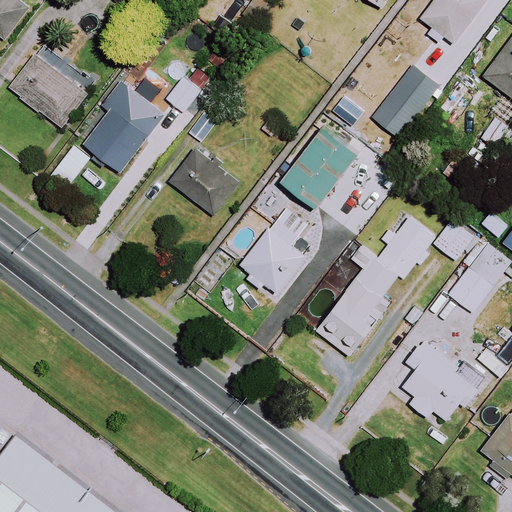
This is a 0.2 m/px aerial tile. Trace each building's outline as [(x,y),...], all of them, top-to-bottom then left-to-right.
[(31,8),(19,0),(0,0),(0,43),(4,46),(31,8)] [(133,0),(115,0),(126,9),(133,0)] [(436,0),(422,18),(433,27),(429,33),(441,42),(446,35),(455,42),(487,0),(436,0)] [(511,41),(485,76),(511,97),(511,41)] [(65,65),(43,48),(12,89),(62,128),(88,94),(59,72),(65,65)] [(165,70),(152,59),(139,75),(151,86),(165,70)] [(439,85),(413,66),(374,119),(400,138),(439,85)] [(203,90),(185,76),(167,98),(184,112),(203,90)] [(156,128),(120,100),(81,150),(91,157),(95,151),(122,172),(156,128)] [(511,121),(511,120),(498,112),(482,139),(497,147),(511,121)] [(358,157),(323,130),(284,182),(319,208),(358,157)] [(239,182),(196,149),(171,181),(215,214),(239,182)] [(478,167),(456,153),(443,172),(465,186),(478,167)] [(310,225),(287,207),(238,269),(262,288),(266,283),(278,292),(308,255),(294,244),(310,225)] [(384,239),(389,243),(378,257),(361,244),(351,257),(365,268),(318,330),(352,356),(392,302),(384,296),(401,274),(405,278),(437,238),(405,212),(384,239)] [(473,238),(452,221),(435,243),(456,260),(473,238)] [(511,260),(490,242),(448,294),(471,313),(511,264),(511,260)] [(414,397),(410,402),(427,417),(435,409),(447,420),(476,388),(454,369),(463,358),(442,339),(435,347),(424,337),(405,359),(417,370),(402,386),(414,397)] [(494,458),(490,464),(507,478),(511,472),(511,414),(484,450),(494,458)] [(0,452),(0,511),(121,511),(18,429),(0,452)]
